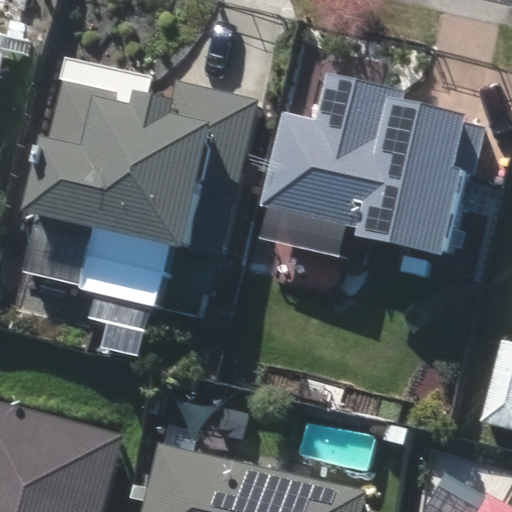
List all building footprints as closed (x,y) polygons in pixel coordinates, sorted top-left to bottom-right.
[(0,83),(8,43),(0,41),(0,83)] [(359,245),(452,267),(471,181),(460,180),(472,128),(409,114),(412,100),(329,81),(318,128),(285,120),(263,215),(360,237),(359,245)] [(93,239),(188,261),(203,200),(238,208),(263,108),(181,89),(176,111),(142,103),(138,118),(118,113),(120,101),(66,89),(50,151),(42,149),(25,221),(38,224),(36,233),(90,246),(93,239)] [(215,303),(231,306),(236,288),(219,285),(215,303)] [(485,429),(511,435),(511,350),(506,349),(485,429)] [(227,381),(259,386),(264,358),(232,353),(227,381)] [(225,401),(186,392),(175,439),(214,449),(225,401)] [(0,511),(109,511),(129,445),(0,408),(0,511)] [(368,511),(370,502),(163,451),(148,511),(368,511)] [(510,511),(492,501),(489,504),(449,481),(431,511),(510,511)]
